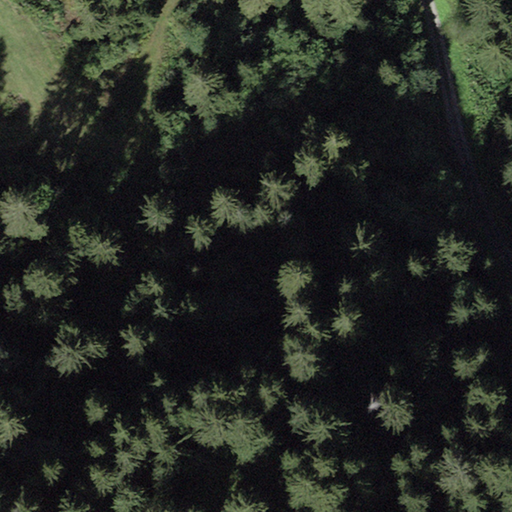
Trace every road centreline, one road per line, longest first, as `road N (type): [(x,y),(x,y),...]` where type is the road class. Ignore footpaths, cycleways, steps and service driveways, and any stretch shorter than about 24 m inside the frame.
road 1 (track): [(162,0),(145,53),(135,135),(117,160),(0,157)]
road 2 (track): [(511,259),(482,228),(415,0)]
